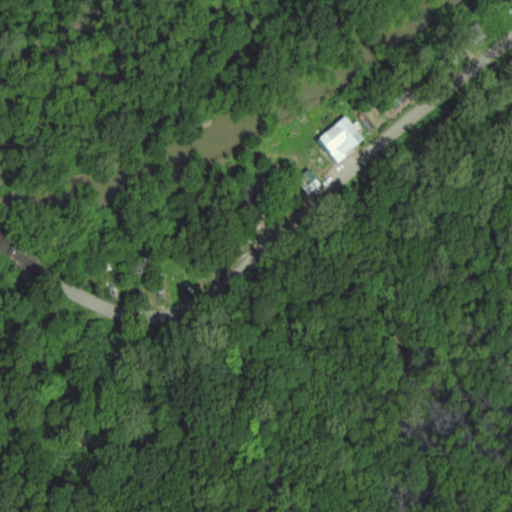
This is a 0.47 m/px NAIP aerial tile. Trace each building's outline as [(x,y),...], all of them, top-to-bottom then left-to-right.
[(469,29),(478,43),(491,34),(482,20),(469,29)] [(416,95),(405,80),(386,94),(397,109),(416,95)] [(351,115),(325,137),(338,153),(344,147),(350,154),(369,138),(351,115)] [(228,200),(258,180),(279,212),(249,232),(228,200)] [(126,264),(128,281),(138,280),(139,286),(158,284),(155,258),(137,259),(137,263),(126,264)]
